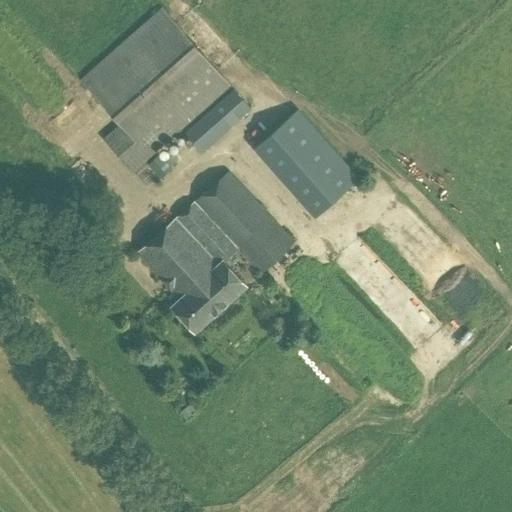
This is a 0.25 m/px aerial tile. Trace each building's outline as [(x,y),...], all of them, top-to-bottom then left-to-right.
[(133,171),(230,85),(162,9),(82,80),(121,125),(104,139),(133,171)] [(202,154),(252,110),(234,89),(184,133),(202,154)] [(315,217),(358,179),(298,111),(255,148),(315,217)] [(260,206),(228,172),(180,214),(137,253),(180,300),(173,306),(195,331),(246,286),(222,260),(235,247),(260,274),(294,242),(265,210),(266,209),(262,205),(260,206)] [(385,311),(416,292),(390,249),(359,267),(385,311)]
